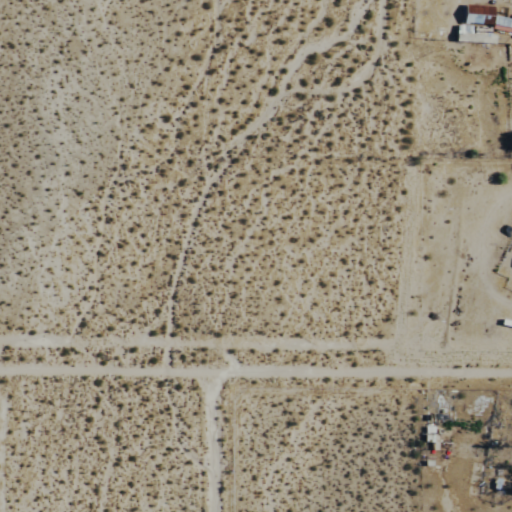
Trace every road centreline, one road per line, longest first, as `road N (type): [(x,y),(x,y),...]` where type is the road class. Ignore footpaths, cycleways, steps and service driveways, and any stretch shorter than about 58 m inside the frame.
road 1 (residential): [(0,367),(511,372)]
road 2 (residential): [(215,511),(221,264)]
